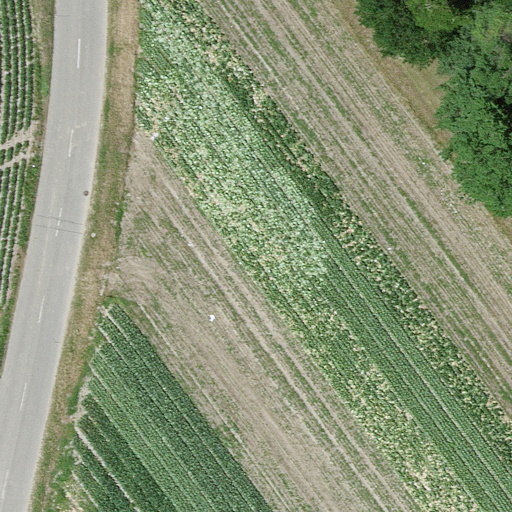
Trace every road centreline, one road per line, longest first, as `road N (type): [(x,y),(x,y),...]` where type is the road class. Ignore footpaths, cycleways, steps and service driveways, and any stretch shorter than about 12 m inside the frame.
road 1 (tertiary): [(78,0),(58,223),(0,506)]
road 2 (track): [(511,131),(402,0)]
